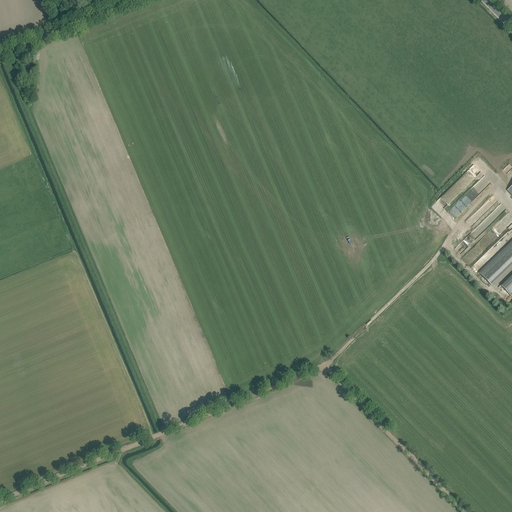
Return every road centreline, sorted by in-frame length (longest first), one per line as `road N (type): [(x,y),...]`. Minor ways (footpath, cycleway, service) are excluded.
road 1 (track): [(465,511),(322,368),(0,500)]
road 2 (track): [(133,0),(0,54)]
